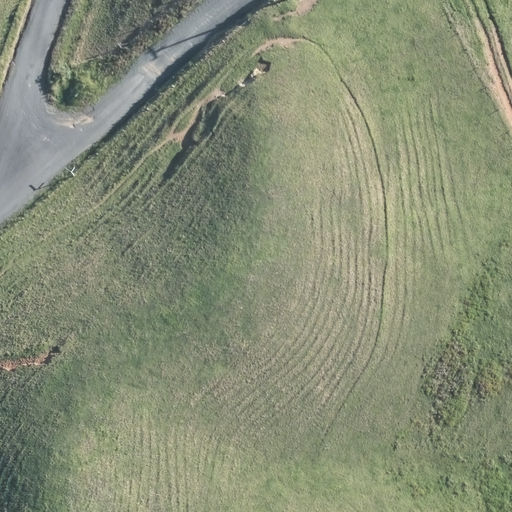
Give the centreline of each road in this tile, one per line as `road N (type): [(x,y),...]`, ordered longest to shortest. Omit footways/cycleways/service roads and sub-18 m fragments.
road 1 (unclassified): [(13,169),(213,0)]
road 2 (unclassified): [(31,0),(10,109),(13,169)]
